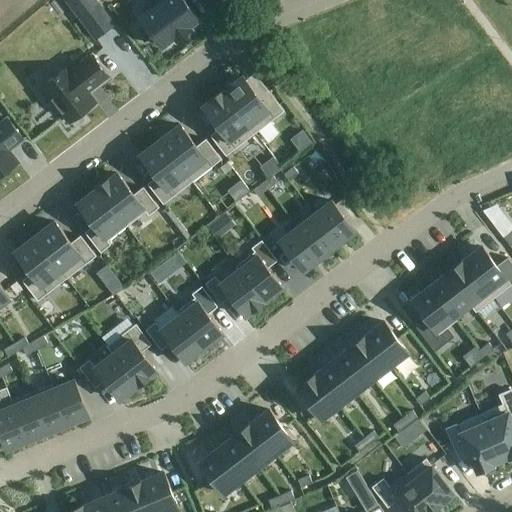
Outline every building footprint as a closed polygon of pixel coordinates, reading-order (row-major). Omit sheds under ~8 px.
[(105,32),(115,25),(95,0),(80,0),(82,2),(71,10),(95,40),(105,32)] [(164,0),(140,18),(162,47),(175,37),(177,40),(192,29),(189,26),(199,19),(184,0),(164,0)] [(68,66),(42,86),(70,123),(96,103),(86,90),(95,82),(98,86),(109,77),(92,55),(72,71),(68,66)] [(254,134),(284,111),(268,91),(259,98),(242,77),(222,92),(222,93),(254,134)] [(254,134),(222,93),(222,92),(211,101),(203,107),(219,129),(210,136),(226,156),(254,134)] [(0,176),(18,163),(7,148),(11,144),(13,147),(23,140),(7,118),(0,123),(0,176)] [(192,182),(221,159),(206,139),(196,146),(180,125),(160,140),(192,182)] [(192,182),(160,140),(140,156),(157,177),(147,184),(163,204),(192,182)] [(288,181),(298,174),(293,168),(283,175),(288,181)] [(109,180),(98,188),(127,225),(145,211),(149,215),(158,208),(143,187),(133,195),(117,174),(109,180)] [(267,190),(276,183),(271,176),(262,183),(267,190)] [(258,197),(267,190),(262,183),(253,191),(258,197)] [(81,201),(78,204),(94,225),(84,232),(100,253),(110,245),(107,241),(127,225),(98,188),(94,192),(91,189),(79,198),(81,201)] [(0,198),(0,214),(14,202),(7,193),(0,198)] [(355,232),(332,201),(314,215),(337,245),(355,232)] [(337,245),(314,215),(297,228),(320,259),(337,245)] [(95,256),(80,236),(71,243),(54,222),(35,237),(66,278),(95,256)] [(320,259),(297,228),(279,242),(302,272),(320,259)] [(511,245),(511,235),(509,232),(503,237),(510,247),(511,245)] [(37,301),(66,278),(35,237),(15,252),(31,273),(22,281),(37,301)] [(282,287),(268,268),(277,260),(261,241),(251,248),(254,252),(235,267),(238,270),(263,302),(282,287)] [(482,247),(464,261),(494,298),(511,284),(511,263),(507,257),(496,266),(482,247)] [(464,261),(447,274),(476,312),(494,298),(464,261)] [(263,302),(238,270),(221,284),(215,276),(205,284),(220,304),(230,297),(245,316),(252,311),(263,303),(263,302)] [(447,274),(429,287),(456,321),(457,321),(454,317),(469,305),(475,313),(476,312),(447,274)] [(0,305),(9,299),(0,285),(0,305)] [(223,333),(208,314),(217,307),(202,286),(192,294),(194,298),(176,313),(179,316),(203,348),(223,333)] [(417,326),(435,350),(453,336),(447,328),(456,321),(429,287),(412,301),(426,319),(417,326)] [(203,348),(179,316),(161,330),(155,322),(145,330),(161,350),(170,343),(185,362),(203,348)] [(384,322),(367,336),(390,366),(408,352),(384,322)] [(157,371),(142,352),(151,344),(136,324),(107,347),(112,354),(139,385),(139,386),(150,377),(149,377),(157,371)] [(373,379),(390,366),(367,336),(350,349),(373,379)] [(29,344),(24,337),(14,343),(18,351),(29,344)] [(47,343),(43,337),(33,343),(37,350),(47,343)] [(18,351),(14,343),(4,349),(8,357),(18,351)] [(37,350),(33,343),(22,349),(27,356),(37,350)] [(493,350),(488,343),(479,351),(483,357),(493,350)] [(373,379),(350,349),(332,362),(356,392),(373,379)] [(479,351),(469,358),(474,364),(483,357),(479,351)] [(139,385),(112,354),(95,368),(89,360),(79,368),(95,388),(104,381),(119,400),(139,385)] [(356,392),(332,362),(315,375),(339,405),(356,392)] [(12,371),(7,364),(0,368),(0,374),(2,377),(12,371)] [(339,405),(315,375),(298,389),(321,419),(339,405)] [(88,416),(74,381),(54,389),(68,424),(88,416)] [(68,424),(54,389),(52,384),(32,393),(48,432),(68,424)] [(28,440),(12,401),(6,388),(0,390),(0,438),(2,438),(7,449),(28,440)] [(511,415),(511,392),(511,390),(499,395),(503,404),(480,414),(500,460),(509,456),(510,458),(511,457),(511,422),(510,417),(511,415)] [(425,391),(415,399),(421,405),(430,398),(425,391)] [(48,432),(32,393),(12,401),(28,440),(48,432)] [(293,440),(269,410),(252,423),(275,454),(293,440)] [(412,410),(403,418),(408,424),(417,417),(412,410)] [(500,460),(480,414),(445,430),(451,443),(462,438),(478,473),(493,466),(492,464),(500,460)] [(403,418),(393,425),(398,432),(408,424),(403,418)] [(275,454),(252,423),(234,437),(258,467),(275,454)] [(373,431),(364,438),(369,445),(379,437),(373,431)] [(258,467),(234,437),(217,450),(241,480),(258,467)] [(364,438),(354,445),(359,452),(369,445),(364,438)] [(241,480),(217,450),(200,463),(223,494),(241,480)] [(453,495),(426,459),(407,473),(435,509),(442,505),(441,504),(453,495)] [(164,473),(143,481),(156,511),(168,511),(179,508),(164,473)] [(432,511),(435,509),(407,473),(389,487),(383,480),(373,487),(388,506),(397,499),(406,511),(432,511)] [(309,475),(298,480),(301,487),(312,483),(309,475)] [(156,511),(143,481),(123,490),(132,511),(156,511)] [(132,511),(123,490),(103,498),(109,511),(132,511)] [(291,491),(280,495),(283,503),(294,498),(291,491)] [(280,495),(269,500),(272,508),(283,503),(280,495)] [(109,511),(103,498),(83,506),(85,511),(109,511)]
